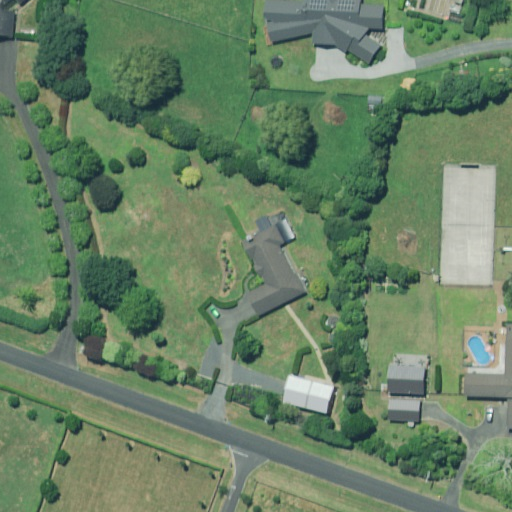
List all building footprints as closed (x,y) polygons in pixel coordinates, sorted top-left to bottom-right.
[(0,0),(0,37),(15,38),(17,10),(22,7),(29,0),(0,0)] [(269,2),(268,46),(316,34),(315,46),(336,46),(351,55),(352,52),(373,65),(384,47),(370,35),(373,30),(386,30),(387,6),(366,5),(365,0),(307,0),(308,3),(269,2)] [(477,177),(477,167),(461,167),(461,177),(477,177)] [(246,242),(268,286),(250,295),(261,317),(309,293),(299,274),(296,276),(282,247),(287,244),(278,226),(258,236),(246,242)] [(464,375),(463,397),(511,399),(510,430),(511,430),(511,326),(510,327),(509,376),(464,375)] [(423,402),(386,401),(385,407),(392,407),(391,421),(422,423),(423,402)]
